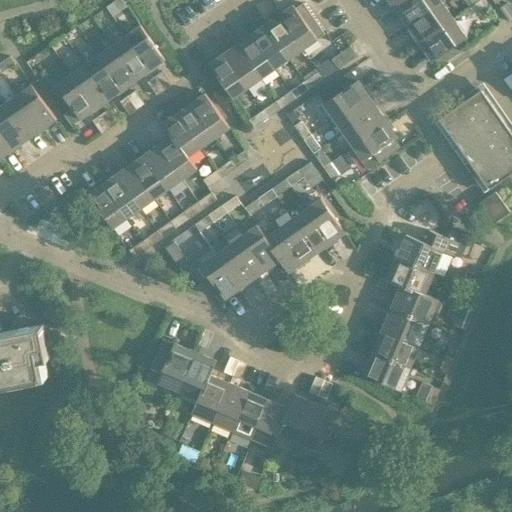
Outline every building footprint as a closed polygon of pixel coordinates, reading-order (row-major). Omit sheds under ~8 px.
[(441,1),(440,0),(405,0),(394,8),(407,26),(441,1)] [(488,6),(484,0),(480,0),(470,8),(475,15),(488,6)] [(453,19),(441,1),(407,26),(419,43),(453,19)] [(303,3),(295,8),(300,15),(307,9),(303,3)] [(511,19),(511,10),(507,3),(500,8),(509,21),(511,19)] [(293,5),(279,15),(303,50),(317,39),(325,34),(317,23),(307,9),(300,15),(295,8),(293,5)] [(303,50),(279,15),(265,25),(289,59),(303,50)] [(467,38),(453,19),(419,43),(432,62),(467,38)] [(289,59),(265,25),(251,34),(275,69),(289,59)] [(126,36),(150,70),(165,60),(140,26),(126,36)] [(251,34),(237,44),(261,78),(275,69),(251,34)] [(126,36),(112,46),(136,80),(150,70),(126,36)] [(224,54),(248,88),(261,78),(237,44),(224,54)] [(123,90),(136,80),(112,46),(98,55),(123,90)] [(331,59),(338,69),(357,56),(350,46),(331,59)] [(248,88),(224,54),(209,64),(233,98),(248,88)] [(109,99),(123,90),(98,55),(85,65),(109,99)] [(0,63),(0,70),(2,73),(15,64),(10,56),(0,63)] [(71,75),(95,109),(109,99),(85,65),(71,75)] [(162,71),(155,76),(164,90),(172,84),(162,71)] [(304,81),(310,89),(323,79),(318,72),(304,81)] [(80,119),(95,109),(71,75),(56,85),(72,108),(80,119)] [(164,90),(155,76),(147,82),(157,95),(164,90)] [(334,119),(368,95),(358,80),(323,104),(334,119)] [(310,89),(304,81),(291,91),(296,98),(310,89)] [(17,95),(41,130),(56,119),(32,85),(17,95)] [(135,90),(127,96),(137,109),(144,104),(135,90)] [(511,173),(511,133),(481,90),(440,119),(489,189),(511,173)] [(296,98),(291,91),(277,101),(282,108),(296,98)] [(191,104),(215,138),(229,128),(205,93),(191,104)] [(17,95),(4,105),(28,139),(41,130),(17,95)] [(368,95),(334,119),(343,132),(378,108),(368,95)] [(137,109),(127,96),(120,101),(129,114),(137,109)] [(277,101),(263,110),(268,118),(282,108),(277,101)] [(215,138),(191,104),(177,113),(201,148),(215,138)] [(0,107),(0,129),(14,149),(28,139),(4,105),(0,107)] [(72,108),(63,114),(72,125),(80,119),(72,108)] [(387,122),(378,108),(343,132),(353,146),(387,122)] [(107,110),(100,115),(109,128),(117,123),(107,110)] [(268,118),(263,110),(250,120),(255,127),(268,118)] [(162,124),(171,136),(172,135),(187,157),(188,157),(201,148),(177,113),(162,124)] [(109,128),(100,115),(92,120),(102,134),(109,128)] [(304,140),(311,134),(302,121),(294,126),(304,140)] [(387,122),(353,146),(369,169),(400,147),(394,139),(397,137),(387,122)] [(0,158),(14,149),(0,129),(0,158)] [(321,148),(311,134),(304,140),(314,153),(321,148)] [(158,145),(182,179),(197,169),(188,157),(187,157),(172,135),(171,136),(158,145)] [(158,145),(144,155),(168,189),(182,179),(158,145)] [(324,167),(331,162),(321,148),(314,153),(324,167)] [(230,160),(236,168),(249,158),(244,151),(230,160)] [(131,164),(155,199),(168,189),(144,155),(131,164)] [(230,160),(217,170),(222,177),(236,168),(230,160)] [(331,162),(324,167),(333,180),(340,175),(331,162)] [(117,174),(141,208),(155,199),(131,164),(117,174)] [(222,177),(217,170),(203,180),(208,187),(222,177)] [(299,170),(286,179),(291,186),(305,177),(299,170)] [(103,184),(127,218),(141,208),(117,174),(103,184)] [(286,179),(272,189),(277,196),(291,186),(286,179)] [(127,218),(103,184),(88,194),(113,228),(127,218)] [(272,189),(259,198),(264,206),(277,196),(272,189)] [(198,202),(203,209),(216,199),(211,192),(198,202)] [(493,224),(509,212),(495,192),(479,204),(493,224)] [(222,205),(228,213),(241,203),(236,196),(222,205)] [(250,215),(264,206),(259,198),(245,208),(250,215)] [(321,198),(307,209),(331,243),(345,233),(321,198)] [(203,209),(198,202),(184,211),(189,219),(203,209)] [(222,205),(209,215),(214,222),(228,213),(222,205)] [(331,243),(307,209),(293,218),(317,253),(331,243)] [(189,219),(184,211),(170,221),(176,228),(189,219)] [(214,222),(209,215),(195,224),(200,232),(214,222)] [(293,218),(279,228),(303,262),(317,253),(293,218)] [(176,228),(170,221),(157,231),(162,238),(176,228)] [(258,225),(243,235),(267,270),(280,260),(281,260),(266,238),(266,237),(258,225)] [(279,228),(266,237),(266,238),(281,260),(280,260),(289,273),(303,262),(279,228)] [(447,237),(465,245),(469,237),(450,229),(447,237)] [(396,257),(434,273),(443,251),(461,258),(466,246),(465,245),(447,237),(429,230),(424,242),(406,234),(396,257)] [(157,231),(143,240),(148,248),(162,238),(157,231)] [(243,235),(230,245),(254,279),(267,270),(243,235)] [(148,248),(143,240),(129,250),(134,257),(148,248)] [(174,242),(167,247),(165,248),(170,254),(172,253),(178,249),(174,242)] [(230,245),(216,254),(240,289),(254,279),(230,245)] [(226,299),(240,289),(216,254),(202,265),(198,260),(189,266),(202,285),(211,279),(226,299)] [(434,273),(396,257),(387,280),(400,286),(401,285),(424,295),(425,294),(434,273)] [(401,285),(400,286),(391,307),(429,323),(433,324),(442,301),(425,294),(424,295),(401,285)] [(470,295),(464,310),(472,314),(479,299),(470,295)] [(429,323),(391,307),(382,329),(420,345),(429,323)] [(472,314),(464,310),(457,326),(466,329),(472,314)] [(0,381),(43,373),(41,359),(50,357),(43,323),(0,331),(0,381)] [(420,345),(382,329),(373,351),(410,367),(420,345)] [(206,348),(213,333),(205,330),(198,345),(206,348)] [(158,382),(179,390),(195,352),(174,343),(174,344),(162,339),(144,382),(156,388),(158,382)] [(451,340),(445,355),(453,359),(460,344),(451,340)] [(410,367),(373,351),(363,375),(401,390),(410,367)] [(216,361),(195,352),(179,390),(198,398),(199,399),(209,374),(210,375),(216,361)] [(453,359),(445,355),(438,371),(447,374),(453,359)] [(232,376),(239,360),(230,357),(224,372),(232,376)] [(247,364),(239,360),(232,376),(241,379),(247,364)] [(213,421),(229,383),(210,375),(209,374),(199,399),(198,398),(192,412),(213,421)] [(272,392),(278,377),(270,374),(264,389),(272,392)] [(287,381),(278,377),(272,392),(280,396),(287,381)] [(318,395),(324,380),(316,377),(309,392),(318,395)] [(333,384),(324,380),(318,395),(326,399),(333,384)] [(249,391),(229,383),(213,421),(233,429),(249,391)] [(432,386),(426,401),(434,404),(440,389),(432,386)] [(253,438),(269,399),(249,391),(233,429),(253,438)] [(298,441),(315,402),(294,393),(288,407),(289,408),(278,433),(279,433),(298,441)] [(288,407),(269,399),(253,438),(274,447),(279,433),(278,433),(289,408),(288,407)] [(336,411),(315,402),(298,441),(319,450),(336,411)] [(182,444),(177,456),(194,463),(199,451),(182,444)] [(199,456),(196,464),(205,468),(208,459),(199,456)]
